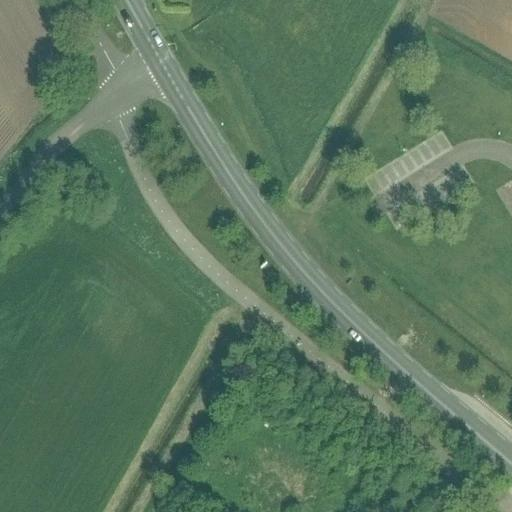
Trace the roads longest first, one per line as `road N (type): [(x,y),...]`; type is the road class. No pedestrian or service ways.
road 1 (unclassified): [(489,511),(422,445),(203,262),(163,215),(135,164),(115,98)]
road 2 (secondary): [(511,465),(325,298),(219,162),(162,67)]
road 3 (unclassified): [(115,98),(41,161),(0,214)]
